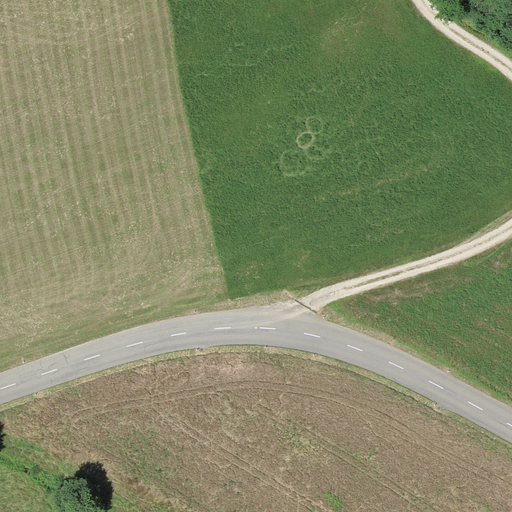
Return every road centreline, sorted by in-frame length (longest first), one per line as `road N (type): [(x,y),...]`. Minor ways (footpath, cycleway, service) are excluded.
road 1 (tertiary): [(0,388),(176,332),(291,328),(395,363),(511,426)]
road 2 (track): [(291,328),(291,308),(457,257),(511,228)]
